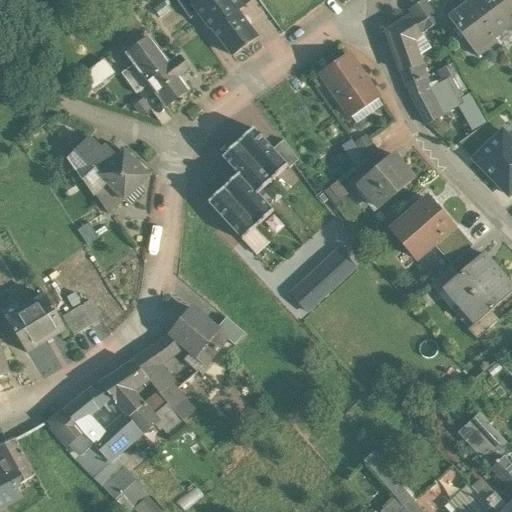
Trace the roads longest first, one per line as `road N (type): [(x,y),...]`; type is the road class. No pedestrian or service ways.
road 1 (residential): [(362,5),(168,145),(160,268),(148,319),(60,390),(0,412)]
road 2 (residential): [(362,5),(407,115),(511,231)]
road 3 (track): [(0,12),(71,108),(168,145)]
